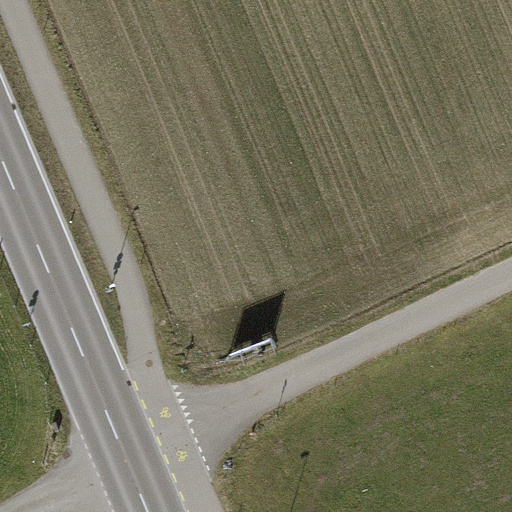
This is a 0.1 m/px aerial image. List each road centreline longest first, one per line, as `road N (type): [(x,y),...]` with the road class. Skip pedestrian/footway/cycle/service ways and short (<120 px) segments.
road 1 (residential): [(511,274),(130,456)]
road 2 (secondary): [(0,144),(130,456)]
road 3 (track): [(18,511),(130,456)]
